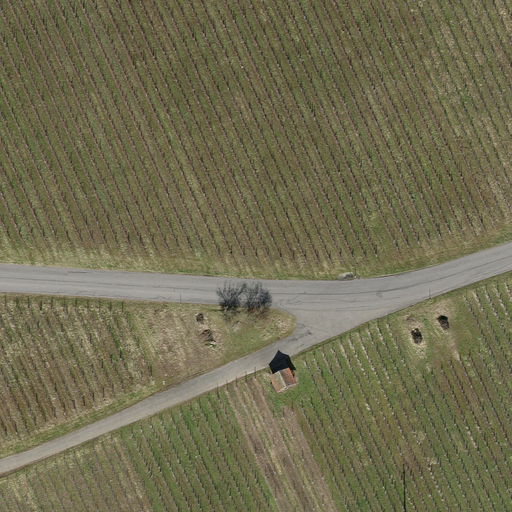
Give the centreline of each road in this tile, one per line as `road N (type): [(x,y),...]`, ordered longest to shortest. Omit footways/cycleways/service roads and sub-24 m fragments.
road 1 (unclassified): [(511,257),(401,293),(343,300),(0,280)]
road 2 (track): [(0,468),(314,333),(343,300)]
